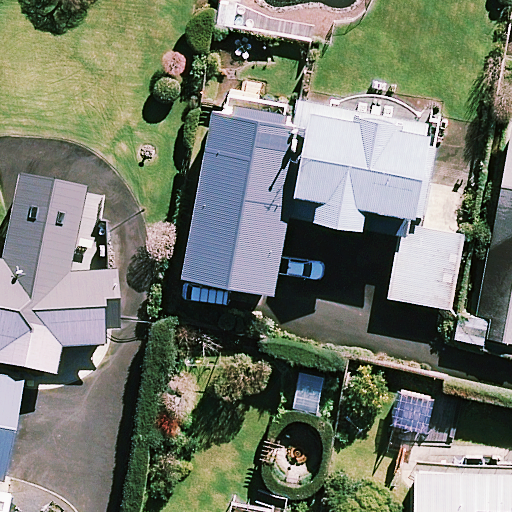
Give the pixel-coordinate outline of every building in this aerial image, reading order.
[(418,230),(435,129),(300,105),(298,114),(238,103),(215,116),(186,283),(277,299),(291,219),(401,239),(390,301),(451,311),(463,237),(418,230)] [(511,128),(481,312),(459,308),(454,343),(511,352),(511,128)] [(58,355),(102,356),(102,337),(118,338),(119,285),(68,282),(81,199),(1,187),(0,191),(0,488),(3,489),(20,385),(0,381),(0,371),(54,380),(58,355)] [(434,401),(399,395),(393,429),(428,435),(434,401)] [(511,511),(511,475),(415,473),(414,511),(511,511)] [(286,511),(287,509),(234,500),(232,511),(286,511)]
